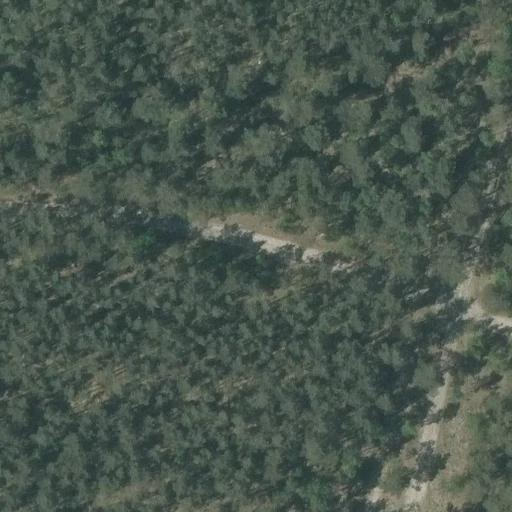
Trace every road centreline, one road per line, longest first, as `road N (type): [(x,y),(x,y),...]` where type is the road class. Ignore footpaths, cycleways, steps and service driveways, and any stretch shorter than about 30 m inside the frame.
road 1 (unknown): [(506,0),(420,292),(369,511)]
road 2 (track): [(460,315),(420,292),(168,219),(0,205)]
road 3 (track): [(411,511),(460,315)]
road 4 (track): [(511,131),(460,315)]
